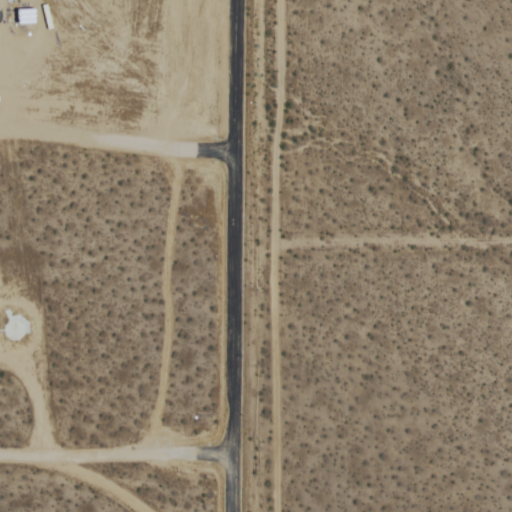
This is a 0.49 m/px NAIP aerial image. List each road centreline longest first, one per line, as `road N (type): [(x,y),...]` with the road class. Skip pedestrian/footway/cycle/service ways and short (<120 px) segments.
road 1 (residential): [(277,511),(281,0)]
road 2 (track): [(0,459),(181,459),(233,437)]
